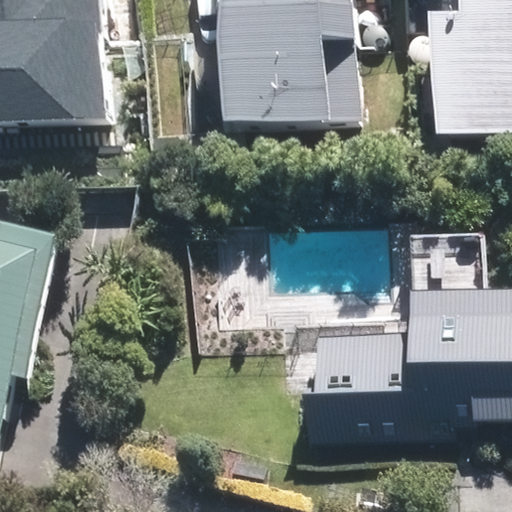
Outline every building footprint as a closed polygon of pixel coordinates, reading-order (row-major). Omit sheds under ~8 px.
[(0,0),(0,122),(118,117),(112,0),(0,0)] [(365,131),(355,0),(238,0),(248,140),(365,131)] [(511,0),(442,0),(450,140),(511,136),(511,0)] [(0,473),(22,479),(80,251),(0,231),(0,473)] [(426,331),(322,335),(326,447),(511,440),(511,302),(507,303),(505,243),(423,246),(426,331)]
